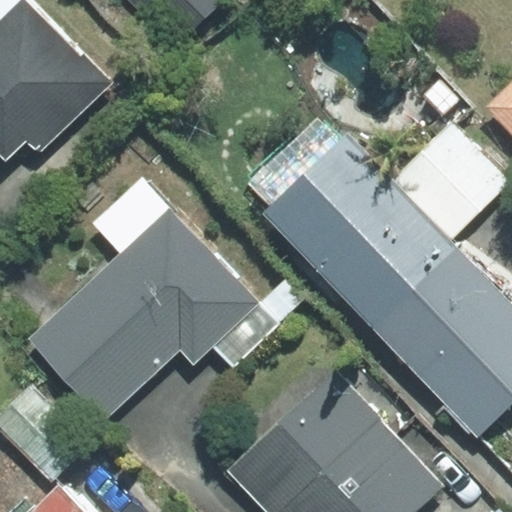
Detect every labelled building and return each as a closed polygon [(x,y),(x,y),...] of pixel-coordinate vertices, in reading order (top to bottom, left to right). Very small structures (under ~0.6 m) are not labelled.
[(0,155),(6,161),(27,141),(39,153),(111,82),(84,54),(80,57),(23,0),(0,23),(0,155)] [(223,0),(130,0),(175,46),(223,0)] [(511,87),(491,108),(511,128),(511,87)] [(270,207),(264,212),(371,324),(454,245),(449,240),(391,180),(347,133),(340,140),(320,118),(248,183),(270,207)] [(391,180),(449,240),(511,181),(452,121),(391,180)] [(180,348),(194,362),(213,345),(257,304),(141,179),(94,223),(123,254),(31,339),(104,418),(180,348)] [(454,245),(371,324),(478,436),(511,403),(511,282),(464,241),(457,248),(454,245)] [(257,304),(213,345),(233,366),(305,299),(285,278),(257,304)] [(334,372),(227,472),(265,511),(413,511),(442,486),(334,372)] [(32,383),(0,414),(0,427),(52,480),(90,442),(32,383)] [(87,511),(57,482),(36,504),(25,493),(6,511),(87,511)]
